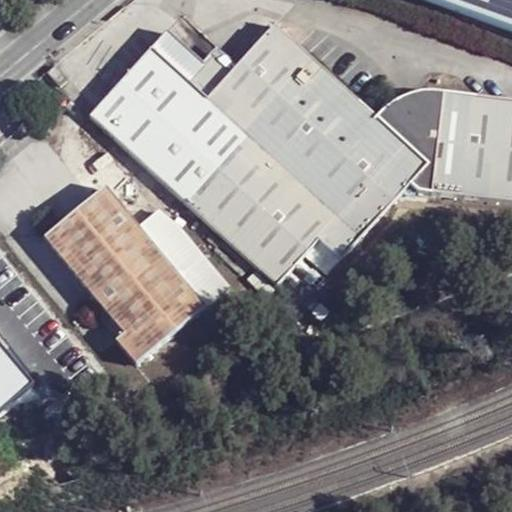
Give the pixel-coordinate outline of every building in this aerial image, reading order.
[(511,0),(397,0),(511,43),(511,0)] [(419,191),(511,200),(511,99),(469,93),(445,90),(422,90),(407,93),(390,102),(377,114),(272,27),(235,66),(217,49),(201,65),(166,33),(90,115),(277,285),(305,256),(327,275),(395,202),(410,185),(419,191)] [(53,69),(45,77),(57,89),(65,82),(53,69)] [(135,230),(105,192),(40,244),(121,339),(110,346),(131,372),(202,316),(135,230)] [(156,214),(135,230),(202,316),(225,298),(176,234),(156,214)] [(326,319),(318,307),(307,318),(316,329),(326,319)]
